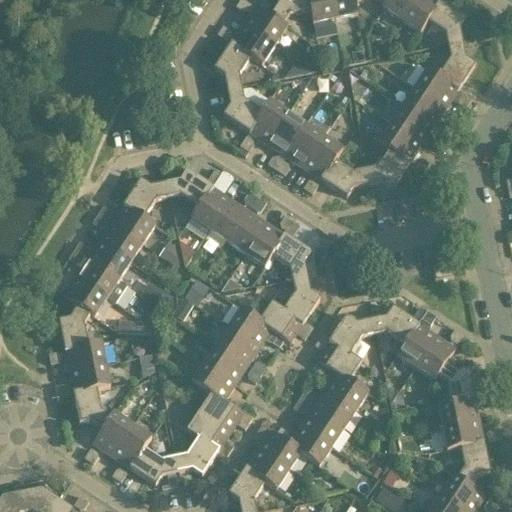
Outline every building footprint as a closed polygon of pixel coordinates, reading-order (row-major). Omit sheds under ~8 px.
[(288,19),(309,15),(310,14),(306,0),(275,0),(277,9),(270,21),(270,22),(281,30),(282,29),(288,19)] [(312,28),(334,24),(329,0),(306,0),(310,14),(309,15),(312,28)] [(356,19),(354,6),(353,6),(351,0),(329,0),(334,24),(356,19)] [(374,2),(384,8),(385,9),(390,0),(351,0),(353,6),(354,6),(374,2)] [(390,0),(385,9),(384,8),(381,12),(400,25),(416,0),(390,0)] [(439,6),(430,0),(416,0),(400,25),(419,37),(427,26),(426,25),(439,6)] [(251,8),(241,2),(235,11),(242,16),(247,15),(251,8)] [(444,38),(446,51),(461,48),(458,33),(465,23),(439,6),(426,25),(427,26),(444,38)] [(286,31),(282,29),(281,30),(270,22),(270,21),(255,11),(242,29),(273,50),(286,31)] [(230,34),(222,29),(216,38),(227,45),(231,39),(230,34)] [(261,69),(273,50),(242,29),(230,48),(250,61),(249,62),(261,69)] [(213,73),(218,77),(223,80),(226,95),(240,92),(238,79),(249,62),(250,61),(230,48),(213,73)] [(446,51),(450,63),(438,80),(437,81),(457,94),(474,69),(470,66),(464,63),(461,48),(446,51)] [(308,75),(294,65),(284,81),(308,75)] [(414,92),(445,113),(457,94),(437,81),(438,80),(427,73),(414,92)] [(222,120),(247,136),(260,116),(243,105),(240,92),(226,95),(229,110),(226,115),(222,120)] [(433,131),(445,113),(414,92),(402,110),(433,131)] [(461,97),(457,103),(458,107),(465,112),(471,103),(461,97)] [(260,116),(247,136),(266,149),(287,118),(268,105),(260,116)] [(422,149),(433,131),(402,110),(390,128),(422,149)] [(287,118),(266,149),(284,161),(305,129),(287,118)] [(305,129),(284,161),(302,173),(323,141),(328,133),(311,122),(305,130),(305,129)] [(437,133),(447,140),(453,131),(445,126),(441,127),(437,133)] [(377,147),(389,154),(389,153),(409,167),(422,149),(390,128),(377,147)] [(447,140),(437,133),(433,139),(434,143),(441,148),(447,140)] [(246,140),(239,150),(248,156),(253,148),(252,144),(246,140)] [(323,141),(302,173),(321,185),(334,165),(342,154),(323,141)] [(377,172),(365,174),(367,189),(382,186),(392,192),(409,167),(389,153),(389,154),(377,172)] [(267,168),(275,174),(282,164),(276,160),(271,161),(267,168)] [(418,163),(413,169),(423,176),(429,167),(421,162),(418,163)] [(288,168),(282,164),(275,174),(284,180),(289,172),(288,168)] [(334,165),(321,185),(346,202),(352,192),(367,189),(365,174),(352,177),(334,165)] [(179,185),(164,188),(167,202),(180,199),(197,211),(211,191),(186,175),(179,185)] [(224,191),(229,183),(221,178),(214,187),(220,192),(224,191)] [(123,209),(143,222),(155,205),(167,202),(164,188),(149,191),(139,184),(123,209)] [(307,185),(303,192),(312,198),(318,188),(312,184),(307,185)] [(190,222),(209,235),(230,204),(220,197),(224,191),(220,192),(214,187),(211,191),(198,211),(190,222)] [(244,208),(250,212),(257,202),(248,196),(243,204),(244,208)] [(265,207),(257,202),(250,212),(255,215),(260,215),(265,207)] [(227,247),(248,216),(230,204),(209,235),(227,247)] [(123,209),(111,228),(142,248),(154,229),(143,222),(123,209)] [(97,219),(107,225),(111,218),(111,215),(103,210),(97,219)] [(245,259),(266,228),(248,216),(227,247),(245,259)] [(103,231),(107,225),(97,219),(91,227),(99,232),(103,231)] [(287,235),(293,226),(284,220),(280,227),(280,232),(287,235)] [(287,235),(284,240),(285,240),(290,244),(299,230),(293,226),(287,235)] [(142,248),(111,228),(99,246),(130,266),(142,248)] [(264,271),(272,260),(285,240),(284,240),(266,228),(245,259),(264,271)] [(285,240),(272,260),(289,271),(291,284),(306,282),(303,267),(309,257),(290,244),(285,240)] [(179,245),(178,245),(183,270),(185,271),(195,255),(179,245)] [(87,251),(79,246),(73,255),(83,261),(87,255),(87,251)] [(130,266),(99,246),(87,264),(118,284),(130,266)] [(83,261),(73,255),(68,263),(75,268),(79,267),(83,261)] [(87,264),(75,282),(106,302),(113,307),(115,308),(127,290),(118,284),(87,264)] [(450,268),(432,272),(434,283),(452,279),(450,268)] [(55,282),(49,291),(59,297),(64,291),(63,287),(55,282)] [(106,302),(75,282),(62,300),(77,311),(89,319),(93,321),(106,302)] [(294,297),(283,314),(303,327),(304,326),(319,303),(309,297),(306,282),(291,284),(294,297)] [(196,283),(185,300),(195,307),(206,289),(196,283)] [(241,291),(230,283),(223,294),(241,291)] [(163,294),(155,307),(164,313),(173,300),(163,294)] [(183,325),(193,309),(182,303),(172,319),(183,325)] [(270,335),(274,338),(284,344),(289,348),(295,338),(304,344),(312,332),(304,326),(303,327),(283,314),(271,307),(259,325),(258,326),(271,334),(270,335)] [(89,319),(77,311),(69,322),(58,325),(64,354),(87,349),(83,328),(89,319)] [(240,312),(228,331),(259,352),(264,344),(271,347),(270,343),(274,338),(270,335),(271,334),(258,326),(259,325),(240,312)] [(372,324),(370,324),(373,339),(375,338),(386,336),(403,348),(404,348),(417,328),(410,324),(392,312),(385,321),(372,324)] [(419,312),(410,324),(417,328),(420,324),(425,316),(419,312)] [(430,328),(435,320),(426,315),(425,316),(420,324),(426,329),(430,328)] [(345,321),(330,344),(329,346),(349,359),(361,341),(373,339),(370,324),(355,328),(345,321)] [(415,372),(436,340),(417,328),(404,348),(403,348),(396,359),(415,372)] [(216,349),(247,370),(259,352),(228,331),(216,349)] [(463,339),(454,333),(449,341),(450,344),(456,349),(463,339)] [(271,347),(279,351),(284,344),(274,338),(270,343),(271,347)] [(329,346),(330,344),(322,339),(314,350),(322,356),(316,365),(321,369),(331,375),(335,378),(335,377),(348,385),(348,384),(360,366),(349,359),(329,346)] [(455,353),(436,340),(415,372),(434,384),(436,380),(444,368),(445,368),(455,353)] [(100,346),(87,349),(64,354),(68,376),(105,369),(100,346)] [(204,367),(235,388),(247,370),(216,349),(204,367)] [(48,357),(50,368),(58,366),(61,363),(60,355),(48,357)] [(260,379),(266,370),(259,365),(254,366),(250,372),(260,379)] [(235,388),(204,367),(191,386),(210,399),(211,398),(223,406),(224,405),(235,388)] [(166,368),(156,370),(159,383),(168,381),(166,368)] [(446,387),(450,407),(451,408),(474,403),(468,374),(456,376),(445,368),(444,368),(436,380),(446,387)] [(105,369),(68,376),(73,399),(96,394),(109,391),(105,369)] [(331,375),(321,369),(316,377),(324,382),(327,381),(331,375)] [(255,387),(260,379),(250,372),(246,379),(247,382),(255,387)] [(367,397),(348,384),(348,385),(335,377),(335,378),(323,395),(355,416),(367,397)] [(54,390),(56,400),(68,398),(67,390),(63,388),(54,390)] [(96,394),(73,399),(78,428),(90,425),(102,433),(110,421),(100,414),(96,394)] [(298,404),(308,411),(312,404),(311,400),(304,395),(298,404)] [(355,416),(323,395),(312,413),(343,434),(355,416)] [(199,416),(230,437),(236,428),(244,433),(252,421),(243,415),(242,417),(237,414),(227,408),(224,405),(223,406),(211,398),(210,399),(199,416)] [(483,412),(492,410),(490,400),(479,403),(480,410),(483,412)] [(227,408),(237,414),(242,406),(235,402),(231,402),(227,408)] [(442,432),(478,425),(474,403),(451,408),(450,407),(437,410),(442,432)] [(298,404),(292,412),(300,417),(304,416),(308,411),(298,404)] [(343,434),(312,413),(300,431),(331,452),(343,434)] [(218,455),(216,457),(225,463),(233,451),(224,445),(230,437),(199,416),(186,435),(197,442),(198,441),(218,455)] [(113,417),(110,421),(102,433),(92,448),(111,461),(132,429),(113,417)] [(483,446),(478,425),(442,432),(446,455),(459,452),(459,451),(483,446)] [(284,445),(275,439),(270,436),(271,434),(262,428),(254,440),(262,446),(257,454),(288,475),(299,458),(300,457),(288,449),(288,448),(284,445)] [(132,429),(111,461),(130,473),(143,453),(151,442),(132,429)] [(287,436),(280,431),(275,439),(284,445),(288,440),(287,436)] [(318,471),(331,452),(300,431),(288,448),(288,449),(300,457),(299,458),(318,471)] [(487,445),(499,443),(497,433),(488,434),(486,438),(487,445)] [(186,460),(173,462),(176,476),(191,473),(201,480),(216,457),(218,455),(198,441),(197,442),(186,460)] [(463,472),(457,482),(469,490),(477,479),(489,476),(483,446),(459,451),(459,452),(463,472)] [(96,456),(90,452),(83,462),(92,468),(97,460),(96,456)] [(161,480),(176,476),(173,462),(160,465),(143,453),(130,473),(155,489),(161,480)] [(243,457),(235,469),(243,475),(244,473),(264,487),(275,494),(288,475),(257,454),(251,463),(243,457)] [(116,473),(111,480),(120,486),(127,476),(120,472),(116,473)] [(244,473),(243,475),(228,498),(238,505),(239,511),(254,511),(252,504),(264,487),(244,473)] [(469,490),(457,482),(453,480),(440,499),(460,511),(476,511),(484,501),(469,490)] [(41,493),(21,497),(23,511),(68,511),(57,505),(61,498),(45,487),(41,493)] [(383,491),(375,504),(386,511),(395,498),(383,491)] [(0,511),(23,511),(21,497),(2,501),(0,500),(0,511)] [(80,499),(73,509),(76,511),(83,511),(88,505),(80,499)] [(460,511),(440,499),(431,511),(460,511)]
